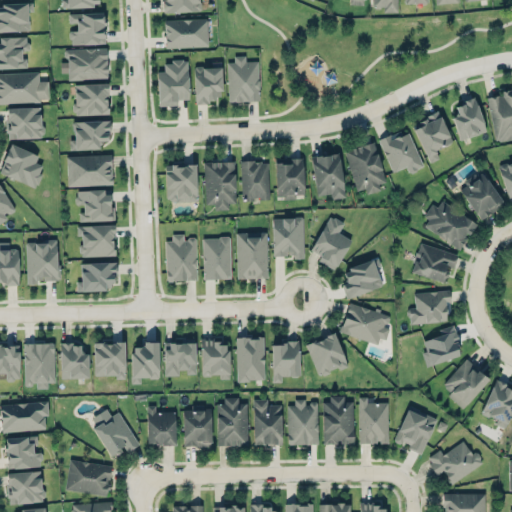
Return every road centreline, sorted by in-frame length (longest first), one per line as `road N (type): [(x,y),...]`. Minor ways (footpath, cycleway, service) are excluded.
road 1 (residential): [(137,133),(312,127),(464,68),(511,61)]
road 2 (residential): [(144,313),(133,0)]
road 3 (residential): [(0,317),(306,307)]
road 4 (residential): [(403,479),(141,478)]
road 5 (residential): [(511,229),(482,258),(475,289),(490,338),(511,358)]
